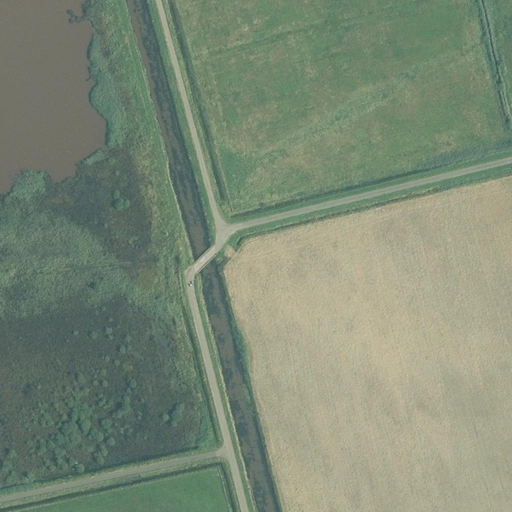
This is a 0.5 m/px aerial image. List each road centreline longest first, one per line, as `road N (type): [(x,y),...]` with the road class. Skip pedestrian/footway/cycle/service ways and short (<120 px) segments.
road 1 (unclassified): [(243,511),(184,285),(223,234)]
road 2 (unclassified): [(223,234),(511,163)]
road 3 (unclassified): [(223,234),(159,0)]
